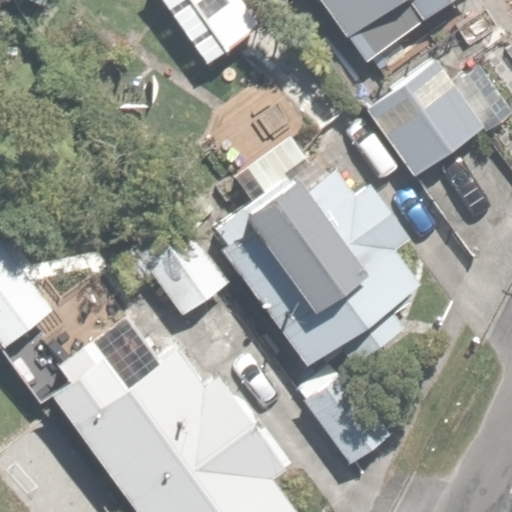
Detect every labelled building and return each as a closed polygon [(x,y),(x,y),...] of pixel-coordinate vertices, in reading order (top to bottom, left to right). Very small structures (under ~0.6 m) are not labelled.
[(315,0),(353,49),(418,0),(315,0)] [(425,52),(360,100),(409,166),(474,118),(425,52)] [(319,150),(234,215),(294,293),(267,314),(299,355),(332,329),(355,359),(430,302),(389,249),(409,233),(371,183),(354,195),(319,150)] [(222,278),(176,215),(171,208),(110,253),(130,280),(147,267),(179,309),(222,278)] [(0,242),(0,339),(46,306),(0,242)] [(58,381),(46,389),(132,511),(297,511),(271,473),(282,465),(211,363),(195,374),(169,338),(147,354),(117,311),(44,362),(58,381)] [(344,366),(300,396),(340,456),(384,425),(344,366)]
